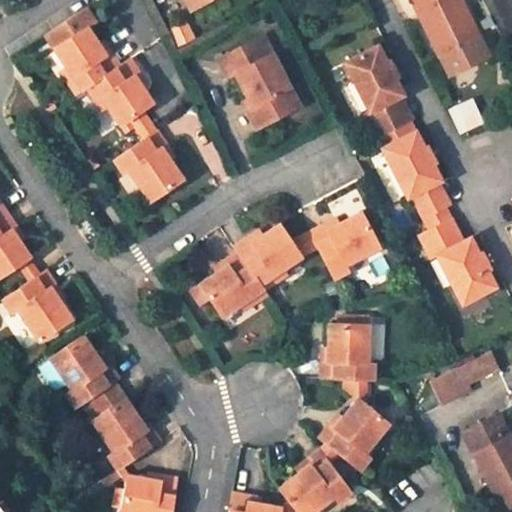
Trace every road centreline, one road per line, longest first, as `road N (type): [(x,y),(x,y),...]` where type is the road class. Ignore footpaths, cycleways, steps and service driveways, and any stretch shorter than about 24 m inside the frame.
road 1 (residential): [(511,263),(379,0)]
road 2 (residential): [(335,152),(227,200),(104,281)]
road 3 (residential): [(104,281),(207,431),(202,511)]
road 4 (residential): [(0,132),(104,281)]
